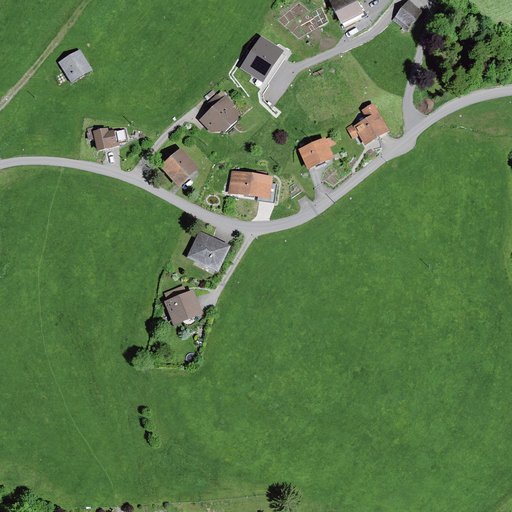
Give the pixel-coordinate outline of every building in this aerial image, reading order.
[(330,0),(341,17),(361,6),(357,0),(330,0)] [(407,3),(403,0),(396,0),(389,9),(397,15),(407,3)] [(426,14),(410,3),(397,23),(412,33),(426,14)] [(261,44),(245,69),(269,85),(286,60),(261,44)] [(94,72),(82,51),(60,64),(72,85),(94,72)] [(224,95),(196,118),(214,139),(241,116),(224,95)] [(361,118),(348,124),(357,147),(387,135),(373,105),(359,112),(361,118)] [(88,133),(87,134),(88,141),(95,139),(98,152),(112,149),(111,147),(117,145),(117,142),(126,140),(124,131),(115,133),(115,132),(108,133),(107,130),(95,132),(94,128),(87,129),(88,133)] [(326,138),(299,149),(309,173),(336,162),(326,138)] [(179,151),(156,170),(173,192),(195,173),(179,151)] [(272,178),(232,170),(230,196),(269,202),(272,178)] [(232,248),(200,234),(188,260),(220,274),(232,248)] [(206,317),(196,294),(190,296),(186,288),(166,296),(180,328),(206,317)]
